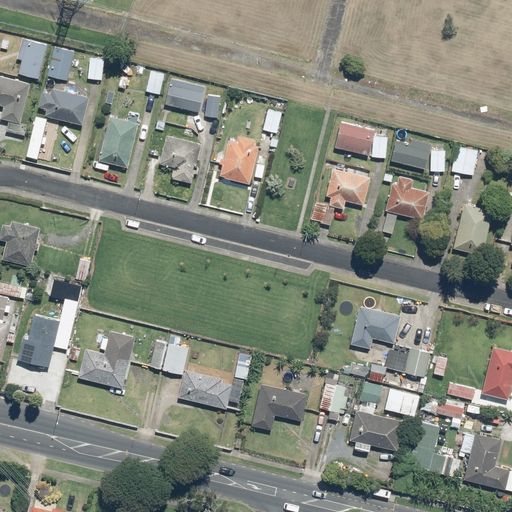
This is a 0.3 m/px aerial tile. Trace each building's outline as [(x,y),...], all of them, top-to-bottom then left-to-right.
[(49,41),(23,36),(19,56),(24,57),(21,72),(41,77),(49,41)] [(78,48),(56,42),(47,74),(69,81),(78,48)] [(105,56),(91,55),(90,77),(104,78),(105,56)] [(168,69),(153,66),(148,89),(162,93),(168,69)] [(0,72),(0,100),(6,102),(3,116),(25,121),(34,80),(0,72)] [(170,90),(167,103),(200,110),(206,82),(184,77),(180,92),(170,90)] [(47,88),(44,105),(50,106),(48,113),(85,121),(91,93),(54,85),(53,89),(47,88)] [(221,95),(208,94),(207,114),(220,115),(221,95)] [(285,110),(270,106),(264,128),(279,132),(285,110)] [(140,120),(113,113),(102,157),(129,164),(140,120)] [(28,123),(10,120),(8,130),(26,134),(28,123)] [(389,157),(389,134),(377,131),(378,128),(345,120),(339,145),(389,157)] [(204,140),(170,132),(163,161),(176,164),(173,176),(195,181),(204,140)] [(239,140),(229,138),(222,173),(254,179),(262,145),(256,144),(258,138),(240,135),(239,140)] [(412,143),(398,139),(394,158),(427,166),(432,142),(413,137),(412,143)] [(482,148),(458,143),(453,168),(477,173),(482,148)] [(448,147),(432,146),(431,169),(447,170),(448,147)] [(162,154),(152,152),(147,170),(158,173),(162,154)] [(335,165),(328,192),(332,193),(330,201),(346,205),(348,197),(366,202),(373,174),(335,165)] [(401,180),(395,178),(388,208),(423,216),(429,188),(414,184),(416,176),(403,173),(401,180)] [(337,206),(317,201),(313,217),(323,219),(322,220),(333,223),(337,206)] [(497,209),(466,202),(456,247),(486,253),(497,209)] [(399,213),(388,211),(384,229),(395,231),(399,213)] [(13,224),(6,222),(3,237),(9,238),(5,257),(33,263),(41,226),(15,220),(13,224)] [(0,318),(5,320),(10,294),(26,297),(28,285),(0,279),(0,318)] [(79,306),(69,303),(60,339),(70,341),(79,306)] [(396,340),(402,312),(361,303),(352,342),(370,346),(373,335),(396,340)] [(50,364),(60,318),(36,313),(31,334),(26,333),(21,357),(50,364)] [(5,320),(0,318),(0,365),(1,366),(11,321),(5,320)] [(108,352),(85,347),(79,375),(126,385),(138,335),(113,329),(108,352)] [(164,368),(170,341),(157,338),(151,364),(164,368)] [(170,341),(164,368),(185,372),(191,346),(170,341)] [(511,347),(495,344),(483,391),(510,397),(511,388),(511,347)] [(392,347),(387,363),(427,373),(433,350),(414,345),(412,352),(392,347)] [(450,355),(440,353),(436,370),(446,372),(450,355)] [(252,361),(239,358),(236,374),(249,377),(252,361)] [(385,379),(389,365),(374,361),(370,375),(385,379)] [(225,376),(187,367),(181,394),(228,405),(234,381),(224,379),(225,376)] [(475,397),(477,387),(437,378),(435,391),(447,394),(448,391),(475,397)] [(351,385),(329,379),(321,408),(343,414),(351,385)] [(385,385),(364,379),(358,399),(380,405),(385,385)] [(263,380),(255,423),(274,427),(277,413),(304,419),(310,390),(263,380)] [(420,394),(391,386),(385,407),(415,415),(420,394)] [(439,399),(436,410),(463,416),(466,405),(439,399)] [(360,407),(353,437),(359,438),(357,445),(373,449),(375,442),(398,448),(405,418),(360,407)] [(442,427),(411,421),(403,460),(440,468),(443,453),(437,452),(442,427)] [(468,433),(464,449),(473,451),(466,477),(507,488),(511,469),(511,467),(498,464),(505,438),(479,431),(477,436),(468,433)]
